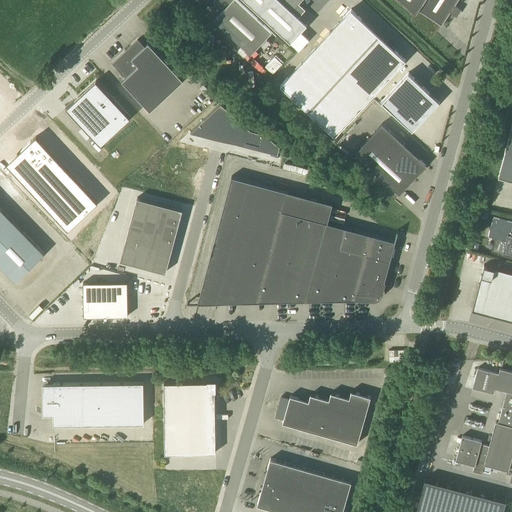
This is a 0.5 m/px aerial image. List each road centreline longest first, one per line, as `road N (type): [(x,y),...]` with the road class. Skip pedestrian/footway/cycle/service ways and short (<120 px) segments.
road 1 (residential): [(492,0),(404,328)]
road 2 (residential): [(28,334),(274,331)]
road 3 (residential): [(0,131),(138,0)]
road 4 (residential): [(274,331),(225,511)]
road 5 (residential): [(274,331),(404,328)]
